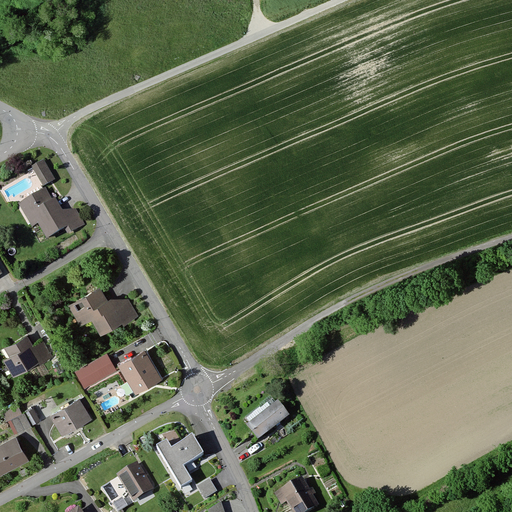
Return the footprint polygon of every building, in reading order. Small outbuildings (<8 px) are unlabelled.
[(43,161),(32,168),(44,186),(55,179),(43,161)] [(46,190),(20,204),(32,226),(38,223),(47,239),(65,228),(68,233),(83,224),(75,209),(62,211),(56,199),(52,200),(46,190)] [(100,286),(70,304),(81,323),(93,316),(101,330),(120,320),(123,325),(139,316),(129,300),(107,297),(100,286)] [(27,334),(3,347),(8,355),(4,359),(13,376),(51,355),(42,339),(32,344),(27,334)] [(143,349),(118,363),(135,392),(160,378),(143,349)] [(106,354),(75,371),(85,388),(116,371),(106,354)] [(82,397),(53,413),(65,436),(94,420),(82,397)] [(278,402),(248,426),(259,440),(289,416),(278,402)] [(18,405),(4,412),(14,432),(31,424),(25,412),(24,412),(22,413),(18,405)] [(33,408),(25,412),(31,424),(40,420),(33,408)] [(0,473),(28,459),(16,436),(0,443),(0,473)] [(167,441),(158,447),(182,486),(191,481),(183,467),(203,455),(192,437),(172,449),(167,441)] [(136,464),(118,475),(133,500),(152,489),(136,464)] [(302,478),(275,493),(282,505),(288,502),(293,511),(308,511),(318,507),(302,478)] [(210,480),(198,487),(205,499),(217,492),(210,480)]
